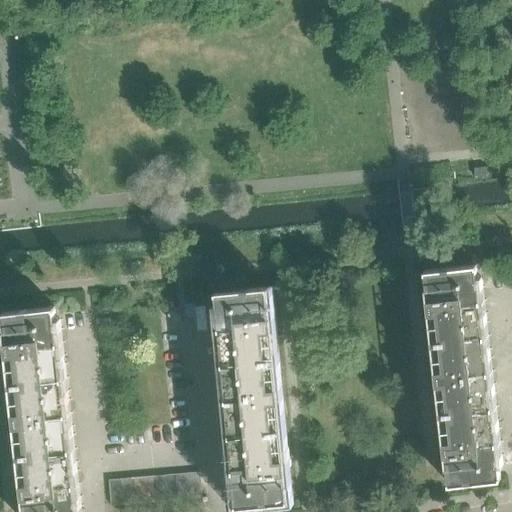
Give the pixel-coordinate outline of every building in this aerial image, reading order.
[(488,336),(481,276),(477,277),(476,264),(424,270),(433,342),(488,336)] [(274,359),(268,295),(267,286),(216,291),(217,304),(213,304),(219,364),(274,359)] [(67,380),(60,318),(56,318),(55,306),(3,312),(11,387),(67,380)] [(496,405),(488,336),(433,342),(440,411),(496,405)] [(281,426),(276,379),(274,359),(219,364),(225,431),(281,426)] [(75,446),(67,380),(11,387),(19,453),(75,446)] [(503,466),(496,405),(440,411),(449,484),(500,479),(499,466),(503,466)] [(288,501),(284,456),(281,426),(225,431),(231,494),(235,494),(236,506),(288,501)] [(82,508),(75,446),(19,453),(25,511),(79,511),(79,508),(82,508)] [(202,497),(200,472),(189,473),(191,498),(202,497)] [(191,498),(189,473),(177,474),(179,499),(191,498)] [(179,499),(177,474),(166,475),(168,500),(179,499)] [(168,500),(166,475),(154,476),(157,501),(168,500)] [(157,501),(154,476),(143,477),(145,502),(157,501)] [(145,502),(143,477),(132,478),(134,503),(145,502)] [(134,503),(132,478),(120,479),(122,505),(134,503)] [(122,505),(120,479),(109,480),(111,506),(122,505)]
